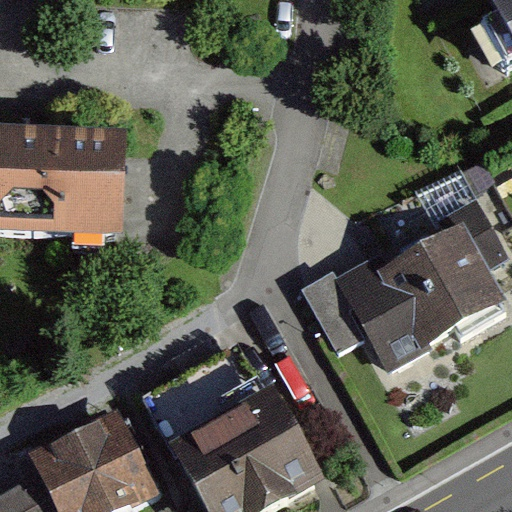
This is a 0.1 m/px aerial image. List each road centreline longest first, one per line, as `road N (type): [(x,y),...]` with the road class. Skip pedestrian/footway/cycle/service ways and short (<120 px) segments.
road 1 (residential): [(0,446),(271,298)]
road 2 (residential): [(315,0),(307,98),(271,298)]
